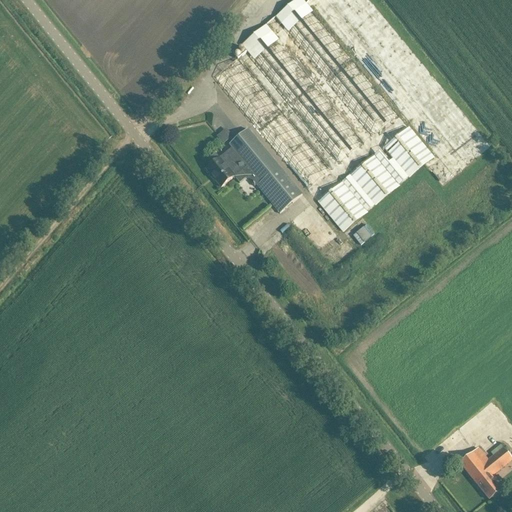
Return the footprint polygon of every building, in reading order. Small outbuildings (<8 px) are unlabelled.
[(216,78),(342,231),(433,157),(303,0),(297,0),(242,45),(248,52),(216,78)] [(307,0),(454,176),(491,147),(368,0),(307,0)] [(248,130),(230,145),(233,150),(248,167),(261,183),(258,187),(280,214),(303,196),(248,130)] [(228,131),(219,139),(223,145),(233,137),(228,131)] [(220,158),(206,169),(222,188),(234,178),(235,177),(239,183),(240,184),(246,179),(253,181),(258,187),(261,183),(248,167),(233,150),(221,160),(220,158)] [(353,234),(360,245),(374,236),(367,225),(353,234)] [(337,250),(327,258),(334,267),(355,251),(348,241),(337,250)] [(460,464),(490,500),(503,490),(492,477),(511,461),(511,459),(504,449),(488,461),(478,450),(460,464)]
